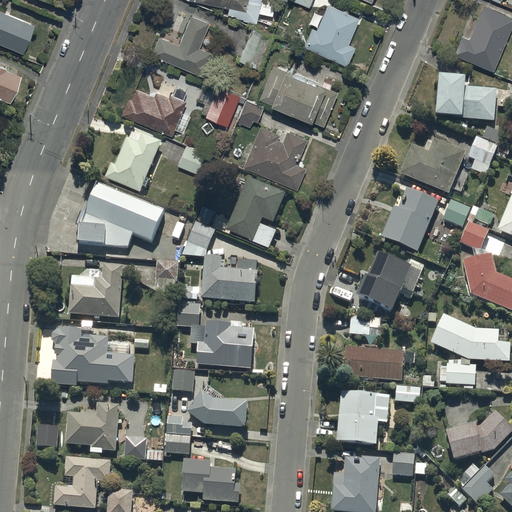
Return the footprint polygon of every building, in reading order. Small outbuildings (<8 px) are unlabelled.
[(201,0),(247,10),(249,0),(201,0)] [(304,44),(347,63),(355,44),(348,41),(359,15),(328,1),(316,27),(312,25),(304,44)] [(454,52),(493,68),(511,22),(511,14),(483,3),(469,37),(461,34),(454,52)] [(179,42),(159,34),(151,52),(205,74),(210,62),(206,61),(211,50),(199,45),(210,20),(191,13),(179,42)] [(0,14),(0,47),(20,56),(32,28),(0,14)] [(252,26),(239,58),(258,66),(271,34),(252,26)] [(259,97),(323,123),(338,89),(273,63),(259,97)] [(0,101),(8,105),(19,79),(4,73),(4,72),(0,69),(0,101)] [(435,117),(494,122),(497,90),(465,87),(465,78),(439,76),(435,117)] [(206,115),(228,124),(239,95),(217,86),(206,115)] [(122,113),(172,133),(186,99),(170,92),(168,95),(156,89),(154,94),(136,87),(132,97),(129,96),(122,113)] [(238,121),(250,126),(253,118),(257,120),(263,105),(247,98),(238,121)] [(243,165),(297,188),(306,166),(297,162),(307,138),(287,129),(283,139),(278,137),(280,133),(260,124),(243,165)] [(105,179),(140,193),(161,142),(142,134),(138,143),(127,138),(115,166),(111,164),(105,179)] [(477,138),(468,158),(475,161),(471,170),(486,176),(498,147),(477,138)] [(400,175),(449,195),(466,152),(434,139),(429,152),(412,146),(400,175)] [(186,144),(178,164),(201,173),(209,153),(186,144)] [(226,232),(253,242),(263,219),(273,224),(286,194),(248,178),(226,232)] [(511,196),(497,231),(511,237),(511,182),(507,194),(511,195),(511,196)] [(164,212),(96,183),(79,226),(78,245),(128,248),(133,234),(152,242),(164,212)] [(381,238),(418,253),(439,202),(407,189),(399,209),(394,207),(381,238)] [(452,201),(444,220),(463,228),(471,209),(452,201)] [(203,209),(198,221),(209,226),(214,214),(203,209)] [(475,219),(490,226),(494,216),(479,210),(475,219)] [(187,243),(207,251),(216,231),(196,223),(187,243)] [(460,243),(481,252),(489,231),(469,223),(460,243)] [(160,250),(159,259),(175,261),(176,252),(160,250)] [(357,298),(392,313),(412,267),(378,253),(368,278),(365,277),(357,298)] [(471,295),(511,312),(511,280),(496,274),(492,255),(463,261),(471,295)] [(201,299),(255,304),(258,272),(221,269),(222,258),(205,257),(201,299)] [(179,264),(157,262),(156,281),(177,283),(179,264)] [(69,315),(119,319),(124,267),(104,265),(103,280),(95,279),(94,288),(71,286),(69,315)] [(179,288),(179,302),(193,302),(194,288),(179,288)] [(177,327),(199,329),(201,306),(179,304),(177,327)] [(444,316),(431,344),(469,362),(510,364),(510,345),(498,345),(499,332),(476,331),(444,316)] [(351,318),(350,335),(369,337),(371,320),(351,318)] [(198,344),(197,366),(251,370),(254,330),(231,328),(232,325),(206,323),(205,345),(198,344)] [(109,382),(133,384),(135,356),(108,354),(109,338),(90,336),(90,339),(82,338),(82,330),(60,329),(60,330),(57,330),(52,334),(52,341),(56,346),(55,356),(58,356),(57,362),(53,362),(52,385),(77,387),(78,383),(109,385),(109,382)] [(135,348),(149,350),(149,341),(135,340),(135,348)] [(344,378),(402,382),(404,353),(346,348),(344,378)] [(446,386),(475,387),(476,367),(447,366),(447,368),(441,368),(440,383),(446,383),(446,386)] [(169,391),(193,393),(195,373),(171,371),(169,391)] [(423,387),(434,388),(435,378),(424,377),(423,387)] [(168,386),(155,385),(154,393),(167,394),(168,386)] [(397,388),(396,403),(420,405),(421,390),(397,388)] [(205,426),(246,429),(248,403),(214,400),(202,392),(187,413),(205,426)] [(337,444),(377,447),(379,423),(387,424),(390,397),(342,393),(337,444)] [(91,451),(116,453),(120,406),(98,405),(97,416),(68,414),(66,445),(91,447),(91,451)] [(446,434),(454,463),(495,452),(511,434),(511,430),(495,413),(480,428),(477,429),(476,426),(446,434)] [(167,435),(192,437),(192,424),(183,424),(184,419),(168,417),(167,435)] [(37,447),(58,449),(59,429),(38,427),(37,447)] [(166,454),(190,456),(191,438),(167,436),(166,454)] [(125,460),(146,461),(148,440),(126,438),(125,460)] [(148,452),(147,461),(162,462),(163,453),(148,452)] [(393,476),(414,477),(415,455),(394,454),(393,476)] [(54,507),(96,510),(98,483),(110,484),(112,462),(66,458),(65,478),(74,478),(74,489),(56,488),(54,507)] [(331,511),(376,511),(381,460),(362,458),(362,460),(346,459),(344,488),(334,487),(331,511)] [(203,502),(239,505),(241,486),(236,486),(237,471),(211,469),(211,463),(184,461),(182,493),(204,495),(203,502)] [(416,475),(426,476),(427,465),(417,465),(416,475)] [(479,506),(493,491),(487,485),(494,477),(485,468),(463,491),(479,506)] [(500,496),(511,508),(511,473),(504,481),(509,486),(500,496)] [(448,497),(460,508),(467,501),(455,489),(448,497)] [(107,511),(131,511),(133,493),(110,491),(107,511)]
